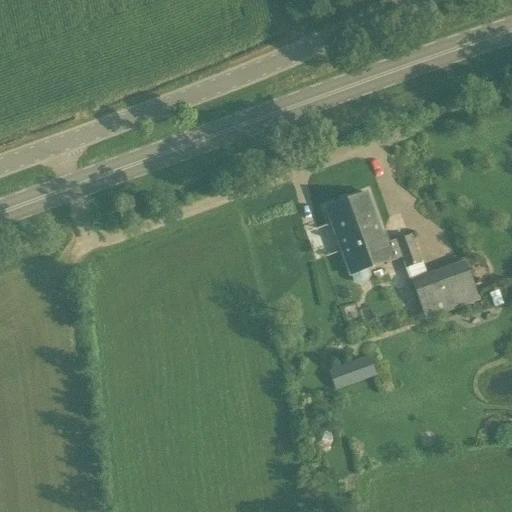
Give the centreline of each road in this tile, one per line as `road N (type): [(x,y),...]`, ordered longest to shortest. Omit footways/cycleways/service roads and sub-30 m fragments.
road 1 (secondary): [(0,212),(511,34)]
road 2 (unclassified): [(0,165),(417,0)]
